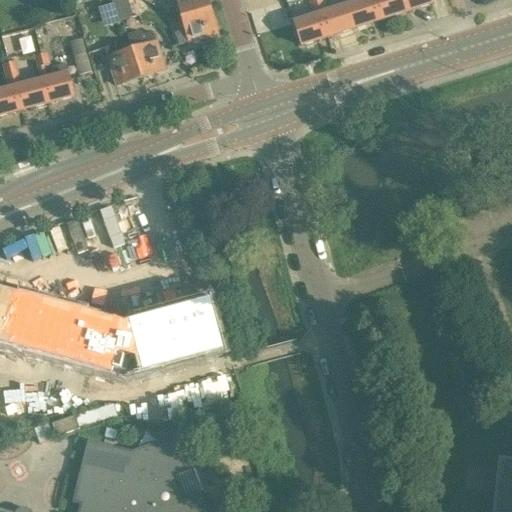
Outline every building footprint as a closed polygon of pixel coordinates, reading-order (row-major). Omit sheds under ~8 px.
[(207,0),(165,0),(168,9),(179,6),(182,18),(210,11),(207,0)] [(327,38),(315,0),(307,0),(313,18),(294,25),(301,47),(327,38)] [(354,30),(346,8),(328,14),(323,0),(315,0),(327,38),(354,30)] [(364,0),(365,2),(346,8),(354,30),(380,21),(372,0),(364,0)] [(404,14),(399,0),(372,0),(380,21),(404,14)] [(399,0),(404,14),(432,4),(431,0),(399,0)] [(133,18),(129,5),(129,3),(117,6),(121,21),(133,18)] [(117,6),(113,7),(105,9),(109,25),(121,21),(117,6)] [(210,11),(182,18),(186,31),(175,34),(179,46),(217,35),(210,11)] [(37,39),(55,35),(52,24),(35,29),(37,39)] [(127,36),(132,52),(141,79),(165,71),(153,33),(141,37),(139,32),(127,36)] [(141,79),(132,52),(120,55),(117,44),(104,49),(117,86),(141,79)] [(47,54),(35,58),(38,69),(50,66),(47,54)] [(88,57),(75,60),(80,79),(93,75),(88,57)] [(6,79),(18,75),(15,63),(3,66),(6,79)] [(54,79),(42,83),(48,105),(75,98),(69,75),(68,76),(65,67),(51,71),(54,79)] [(21,88),(18,75),(6,79),(8,87),(14,86),(15,90),(21,88)] [(42,83),(21,88),(15,90),(21,112),(48,105),(42,83)] [(9,91),(0,93),(0,117),(21,112),(15,90),(14,86),(8,87),(9,91)] [(0,348),(95,374),(95,377),(104,379),(105,377),(126,382),(226,356),(220,333),(228,330),(226,321),(217,323),(212,303),(126,326),(0,292),(0,348)] [(52,425),(56,438),(80,430),(75,417),(52,425)] [(54,440),(49,425),(34,430),(39,445),(54,440)] [(182,435),(181,435),(132,453),(88,442),(73,504),(80,506),(78,511),(210,511),(203,493),(184,500),(176,477),(195,470),(182,435)]
